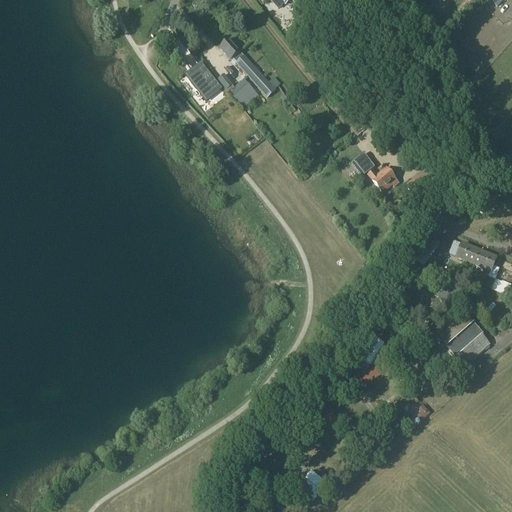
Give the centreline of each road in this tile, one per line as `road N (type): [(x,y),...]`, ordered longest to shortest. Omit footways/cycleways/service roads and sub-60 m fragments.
road 1 (track): [(231,511),(318,370),(436,225)]
road 2 (track): [(246,0),(368,152)]
